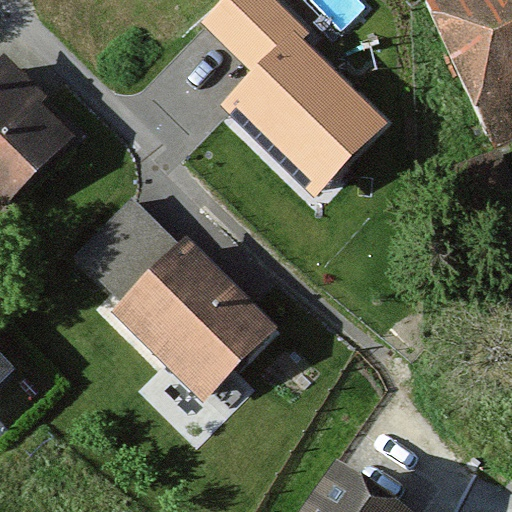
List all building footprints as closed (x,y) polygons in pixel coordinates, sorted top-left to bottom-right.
[(273,24),(247,0),(212,0),(198,15),(240,55),(211,86),(281,153),(324,108),(255,43),(273,24)] [(511,0),(411,0),(487,166),(511,155),(511,0)] [(40,109),(0,70),(0,217),(65,152),(31,119),(40,109)] [(508,205),(493,172),(436,198),(451,231),(508,205)] [(182,251),(131,200),(64,267),(115,318),(205,407),(272,341),(182,251)] [(0,383),(15,368),(0,353),(0,383)] [(384,511),(334,481),(314,511),(384,511)]
